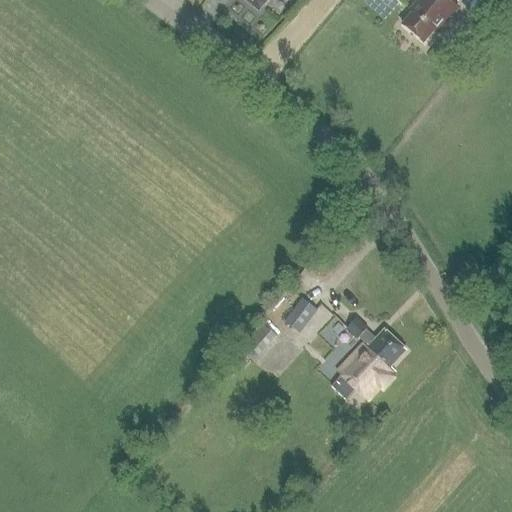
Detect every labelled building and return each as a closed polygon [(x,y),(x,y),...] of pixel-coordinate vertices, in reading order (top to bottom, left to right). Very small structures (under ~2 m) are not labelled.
[(243,0),(257,11),(266,0),(243,0)] [(445,0),(416,0),(414,3),(417,6),(401,25),(423,44),(442,21),(445,23),(457,9),(445,0)] [(297,334),(314,311),(300,301),(283,323),(297,334)] [(365,331),(366,330),(355,319),(345,329),(357,339),(358,338),(364,343),(336,372),(366,401),(394,372),(390,367),(405,352),(383,331),(375,340),(365,331)] [(257,367),(280,342),(258,323),(235,348),(257,367)]
